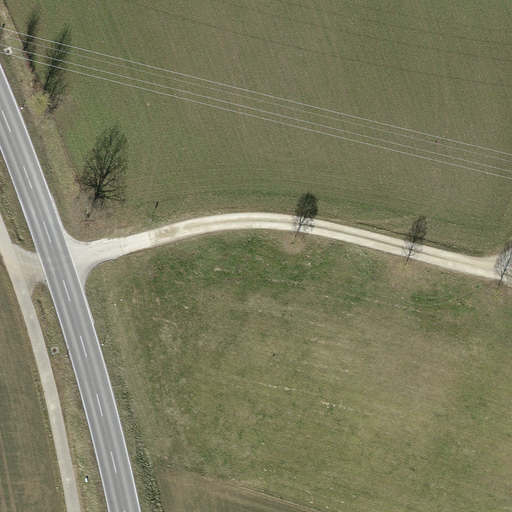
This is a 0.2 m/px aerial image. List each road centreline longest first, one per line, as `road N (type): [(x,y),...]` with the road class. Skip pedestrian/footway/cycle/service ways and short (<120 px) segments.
road 1 (track): [(511,265),(267,220),(213,223),(70,271)]
road 2 (secondary): [(0,109),(70,271),(126,511)]
